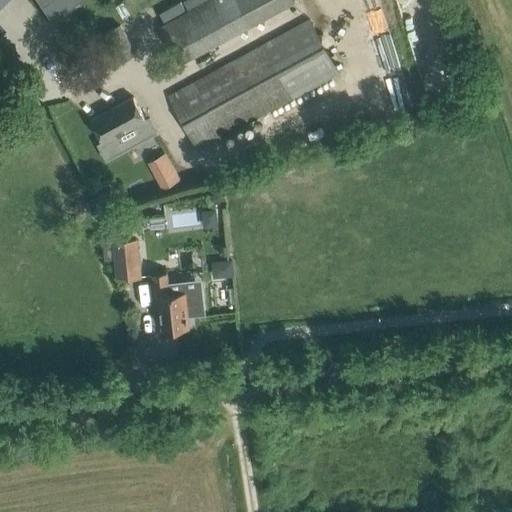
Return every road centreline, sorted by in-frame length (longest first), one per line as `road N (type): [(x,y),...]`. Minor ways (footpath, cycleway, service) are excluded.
road 1 (tertiary): [(234,389),(511,354)]
road 2 (tertiary): [(0,408),(234,389)]
road 3 (unclassified): [(254,511),(234,389)]
